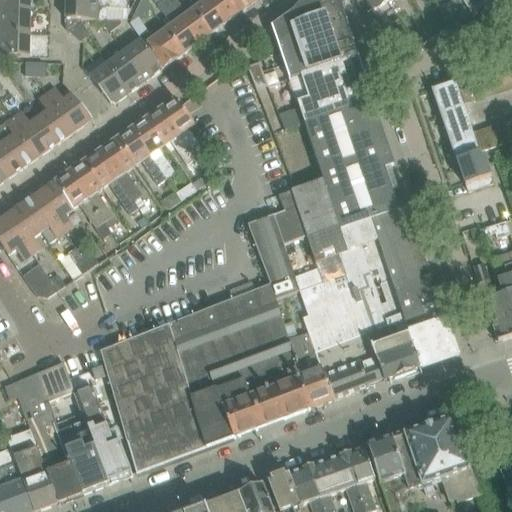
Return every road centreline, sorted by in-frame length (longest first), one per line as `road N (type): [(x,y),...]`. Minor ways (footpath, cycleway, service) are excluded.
road 1 (unclassified): [(493,373),(396,82),(482,32)]
road 2 (tertiary): [(123,511),(493,373)]
road 3 (residential): [(0,207),(286,0)]
